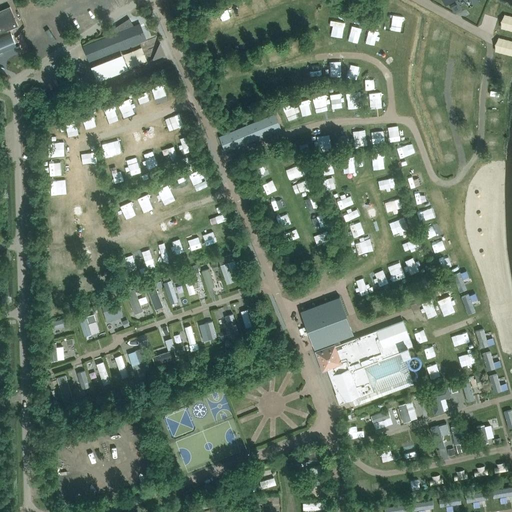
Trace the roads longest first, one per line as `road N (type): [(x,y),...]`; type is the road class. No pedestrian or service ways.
road 1 (unknown): [(274,286),(51,369)]
road 2 (unknown): [(222,163),(305,130),(386,120)]
